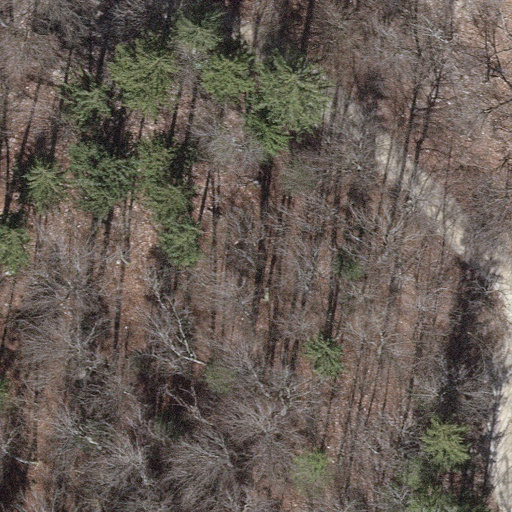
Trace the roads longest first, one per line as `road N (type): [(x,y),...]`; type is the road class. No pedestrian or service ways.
road 1 (track): [(185,0),(276,62),(472,272),(511,299)]
road 2 (track): [(511,372),(499,389),(511,493)]
